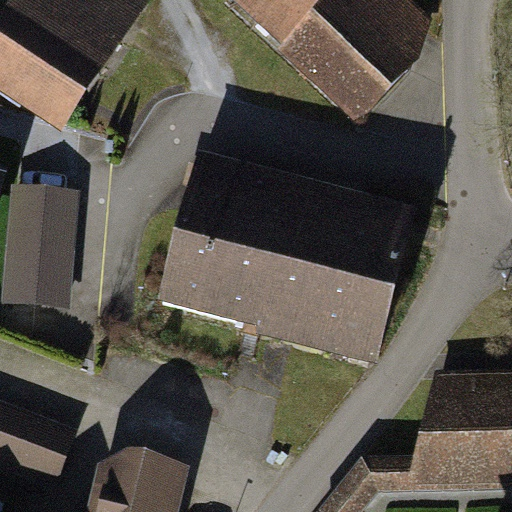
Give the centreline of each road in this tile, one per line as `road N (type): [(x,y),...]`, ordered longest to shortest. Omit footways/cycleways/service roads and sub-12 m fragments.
road 1 (residential): [(488,244),(285,511)]
road 2 (residential): [(468,0),(488,244)]
